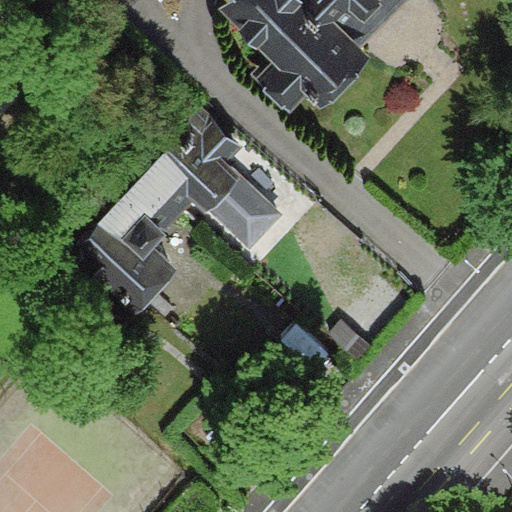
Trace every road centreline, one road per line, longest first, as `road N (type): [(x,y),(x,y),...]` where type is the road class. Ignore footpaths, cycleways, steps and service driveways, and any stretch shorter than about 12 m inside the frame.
road 1 (primary): [(511,278),(309,511)]
road 2 (primary): [(429,511),(511,416)]
